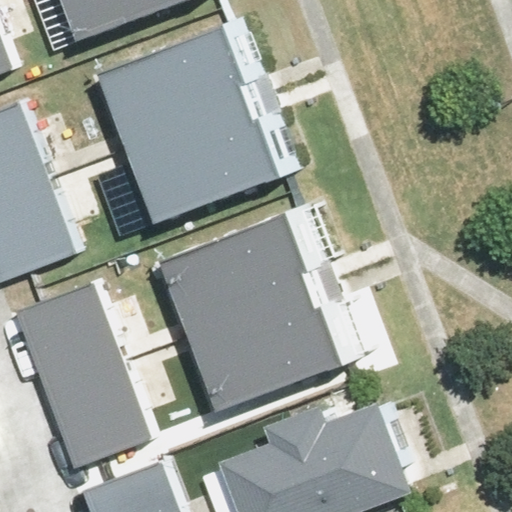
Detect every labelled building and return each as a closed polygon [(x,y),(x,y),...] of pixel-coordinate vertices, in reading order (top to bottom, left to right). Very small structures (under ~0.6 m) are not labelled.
[(0,0),(0,75),(25,66),(0,0)] [(88,0),(103,40),(208,0),(88,0)] [(122,71),(149,146),(281,98),(254,23),(122,71)] [(0,194),(57,175),(30,98),(0,107),(0,194)] [(149,146),(175,220),(308,173),(281,98),(149,146)] [(83,253),(57,175),(0,194),(0,254),(8,279),(83,253)] [(178,258),(207,335),(348,283),(319,205),(178,258)] [(133,360),(104,282),(34,307),(62,385),(133,360)] [(207,335),(236,413),(377,360),(348,283),(207,335)] [(161,438),(133,360),(62,385),(90,463),(161,438)] [(297,439),(247,458),(267,511),(366,511),(428,488),(395,401),(346,420),(341,405),(291,424),(297,439)] [(195,511),(177,459),(99,487),(107,511),(195,511)]
